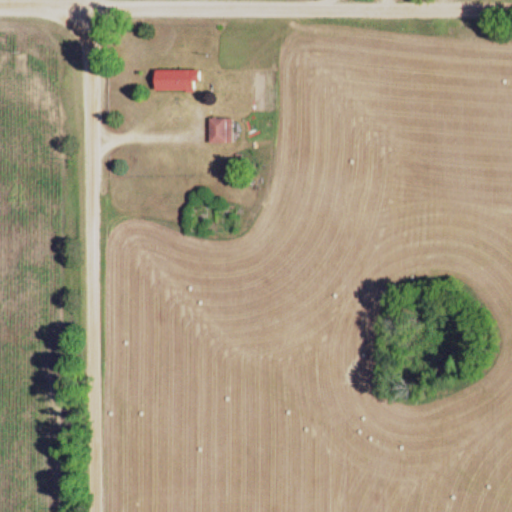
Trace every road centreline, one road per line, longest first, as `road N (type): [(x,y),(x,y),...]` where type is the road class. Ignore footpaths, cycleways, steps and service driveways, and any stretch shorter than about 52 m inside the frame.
road 1 (residential): [(0,10),(511,8)]
road 2 (residential): [(92,511),(93,0)]
